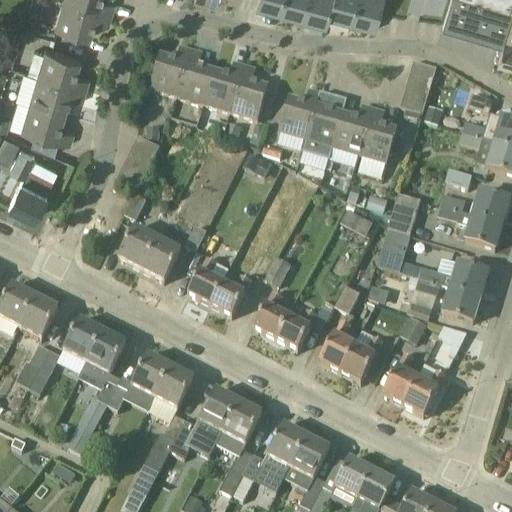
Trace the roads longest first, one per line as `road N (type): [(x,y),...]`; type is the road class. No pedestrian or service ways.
road 1 (residential): [(457,477),(58,275)]
road 2 (residential): [(511,90),(428,53),(332,48),(146,15)]
road 3 (residential): [(58,275),(146,15)]
road 4 (residential): [(457,477),(511,313)]
road 5 (unknown): [(0,430),(97,483),(79,511)]
